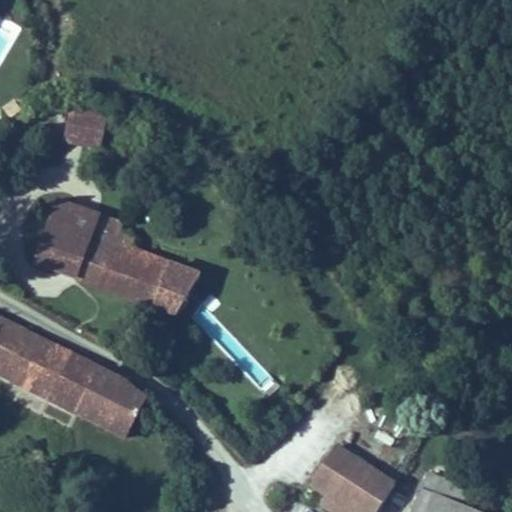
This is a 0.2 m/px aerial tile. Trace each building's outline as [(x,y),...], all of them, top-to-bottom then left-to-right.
[(73,114),(66,143),(101,151),(108,122),(73,114)] [(61,280),(85,213),(60,204),(36,270),(61,280)] [(61,280),(78,286),(103,219),(85,213),(61,280)] [(78,286),(178,322),(206,279),(132,252),(136,243),(122,238),(125,227),(103,219),(78,286)] [(269,399),(282,386),(201,306),(189,319),(269,399)] [(0,379),(78,420),(104,371),(0,316),(0,379)] [(104,371),(78,420),(127,447),(149,403),(143,398),(134,390),(124,384),(110,375),(104,371)] [(380,511),(396,488),(337,450),(312,488),(329,499),(349,511),(380,511)] [(466,511),(474,496),(432,477),(416,511),(466,511)] [(331,511),(349,511),(329,499),(324,507),(331,511)]
